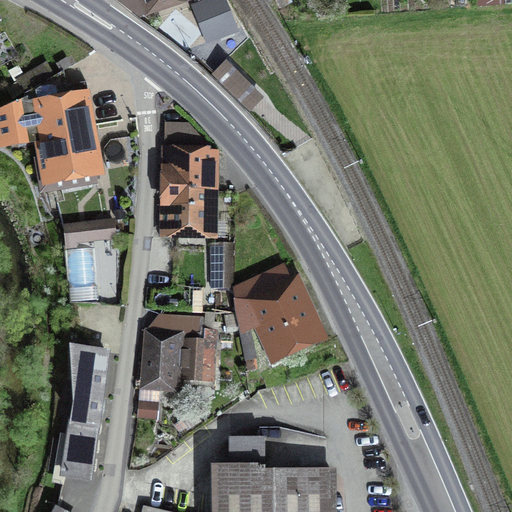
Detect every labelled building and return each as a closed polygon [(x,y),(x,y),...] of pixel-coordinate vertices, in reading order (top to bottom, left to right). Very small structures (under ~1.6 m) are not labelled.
[(115,0),(131,12),(166,0),(115,0)] [(236,30),(224,2),(206,10),(217,37),(236,30)] [(55,63),(60,71),(71,64),(66,56),(55,63)] [(16,80),(24,94),(55,76),(47,62),(16,80)] [(227,64),(215,75),(248,108),(260,97),(227,64)] [(55,76),(24,94),(26,100),(0,111),(0,131),(1,140),(32,135),(41,191),(97,181),(81,82),(63,85),(61,72),(55,76)] [(172,151),(170,206),(190,206),(190,190),(208,190),(217,191),(218,152),(172,151)] [(190,206),(170,206),(162,206),(161,230),(207,231),(208,190),(190,190),(190,206)] [(230,286),(230,243),(210,243),(210,286),(230,286)] [(282,266),(233,289),(238,327),(248,323),(250,328),(263,322),(276,351),(313,334),(282,266)] [(179,377),(181,338),(182,332),(152,330),(149,383),(178,385),(179,377)] [(215,340),(181,338),(179,377),(212,380),(215,340)] [(106,352),(73,348),(73,403),(64,474),(89,477),(106,352)] [(330,511),(330,468),(265,468),(265,438),(230,439),(230,470),(217,470),(218,511),(330,511)]
